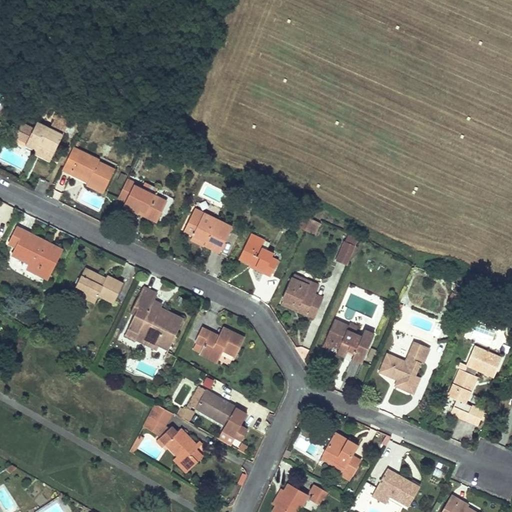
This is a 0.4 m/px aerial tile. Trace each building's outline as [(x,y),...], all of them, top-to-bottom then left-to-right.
[(38,148),(52,155),(62,135),(68,123),(55,117),(50,129),(37,123),(26,146),(36,151),(38,148)] [(38,148),(36,151),(35,154),(49,161),(52,155),(38,148)] [(65,164),(62,170),(72,174),(74,170),(90,178),(88,182),(87,185),(103,192),(114,169),(98,162),(99,160),(98,160),(73,148),(65,164)] [(74,170),(72,174),(88,182),(90,178),(74,170)] [(120,194),(117,198),(125,202),(124,205),(139,213),(141,210),(158,218),(166,202),(153,196),(134,186),(135,183),(127,179),(120,194)] [(135,183),(134,186),(153,196),(155,193),(135,183)] [(195,209),(193,213),(202,217),(203,213),(195,209)] [(141,210),(139,213),(157,221),(158,218),(141,210)] [(193,213),(184,231),(193,235),(206,241),(204,244),(220,252),(232,227),(203,213),(202,217),(193,213)] [(295,224),(304,229),(309,219),(299,214),(295,224)] [(309,219),(304,229),(314,233),(319,224),(309,219)] [(16,227),(8,243),(15,247),(12,255),(22,260),(23,257),(32,262),(39,265),(35,273),(47,279),(61,252),(23,233),(24,230),(16,227)] [(24,230),(23,233),(61,252),(62,250),(24,230)] [(206,241),(193,235),(191,240),(203,246),(204,244),(206,241)] [(355,245),(345,240),(336,260),(347,264),(355,245)] [(265,249),(255,244),(248,241),(239,258),(265,270),(264,273),(270,276),(278,260),(272,257),(274,254),(265,249)] [(32,262),(28,270),(35,273),(39,265),(32,262)] [(85,268),(81,276),(88,279),(92,272),(85,268)] [(81,276),(75,287),(97,299),(99,295),(114,303),(123,284),(107,276),(106,279),(92,272),(88,279),(81,276)] [(294,275),(292,279),(317,289),(319,286),(294,275)] [(292,279),(284,299),(299,306),(297,311),(313,318),(322,298),(315,295),(317,289),(292,279)] [(97,299),(75,287),(73,292),(95,303),(97,299)] [(135,313),(129,326),(138,330),(137,333),(157,344),(168,349),(182,319),(158,307),(156,310),(150,307),(154,300),(157,294),(143,287),(131,312),(135,313)] [(460,307),(464,297),(451,293),(448,303),(460,307)] [(475,299),(466,296),(462,308),(471,311),(475,299)] [(284,299),(281,304),(297,311),(299,306),(284,299)] [(160,303),(154,300),(150,307),(156,310),(158,307),(160,303)] [(334,320),(328,334),(335,337),(338,333),(341,334),(344,329),(345,325),(334,320)] [(345,325),(344,329),(355,334),(357,330),(345,325)] [(138,330),(129,326),(125,334),(134,339),(135,337),(155,347),(157,344),(137,333),(138,330)] [(200,354),(217,362),(223,350),(236,356),(244,338),(232,332),(227,340),(219,336),(202,328),(195,342),(204,346),(200,354)] [(223,328),(219,336),(227,340),(232,332),(223,328)] [(335,337),(328,334),(324,346),(331,349),(332,344),(339,347),(337,353),(353,360),(353,358),(362,362),(374,335),(364,331),(360,339),(354,336),(355,334),(344,329),(341,334),(338,333),(335,337)] [(388,354),(380,371),(399,379),(396,384),(413,392),(420,377),(414,374),(420,361),(423,363),(430,348),(415,341),(406,362),(388,354)] [(449,397),(457,400),(465,404),(465,402),(477,377),(474,376),(477,370),(494,377),(502,359),(474,347),(467,365),(468,366),(465,372),(461,370),(449,397)] [(370,350),(368,359),(375,361),(377,351),(370,350)] [(461,370),(465,372),(468,366),(467,365),(463,363),(461,364),(459,369),(461,370)] [(211,387),(213,379),(205,376),(203,385),(211,387)] [(191,406),(195,408),(206,390),(198,386),(186,408),(189,409),(191,406)] [(206,390),(195,408),(225,425),(222,430),(234,436),(241,440),(247,430),(240,426),(246,415),(235,408),(235,407),(206,390)] [(457,400),(454,407),(460,409),(460,407),(463,408),(459,417),(466,420),(472,406),(465,402),(465,404),(457,400)] [(172,413),(156,403),(148,417),(165,426),(172,413)] [(472,406),(466,420),(478,425),(484,411),(472,406)] [(454,407),(451,413),(459,417),(463,408),(460,407),(460,409),(454,407)] [(185,410),(181,408),(176,415),(188,422),(194,412),(189,409),(186,408),(185,410)] [(165,426),(148,417),(144,425),(160,434),(163,429),(165,426)] [(166,444),(178,456),(183,462),(180,465),(187,472),(198,461),(191,454),(195,450),(198,447),(180,429),(177,432),(171,427),(170,429),(167,431),(160,438),(166,444)] [(324,453),(345,466),(342,471),(352,476),(360,461),(352,456),(357,446),(348,441),(335,434),(324,453)] [(350,437),(348,441),(357,446),(359,443),(350,437)] [(162,447),(166,444),(160,438),(157,441),(162,447)] [(136,439),(133,446),(137,448),(141,442),(136,439)] [(195,450),(191,454),(198,461),(203,457),(195,450)] [(324,453),(321,458),(342,471),(345,466),(324,453)] [(178,456),(174,459),(180,465),(183,462),(178,456)] [(387,469),(376,488),(408,506),(419,487),(387,469)] [(352,476),(342,471),(340,475),(349,480),(352,476)] [(275,511),(298,511),(308,495),(300,490),(288,484),(284,491),(282,494),(283,495),(278,504),(276,504),(275,505),(272,510),(275,511)] [(309,492),(312,494),(322,500),(323,500),(327,492),(314,485),(309,492)] [(276,504),(278,504),(283,495),(282,494),(284,491),(281,489),(272,503),(275,505),(276,504)] [(322,500),(312,494),(310,498),(319,504),(322,500)] [(451,496),(441,511),(469,511),(466,510),(468,506),(451,496)]
